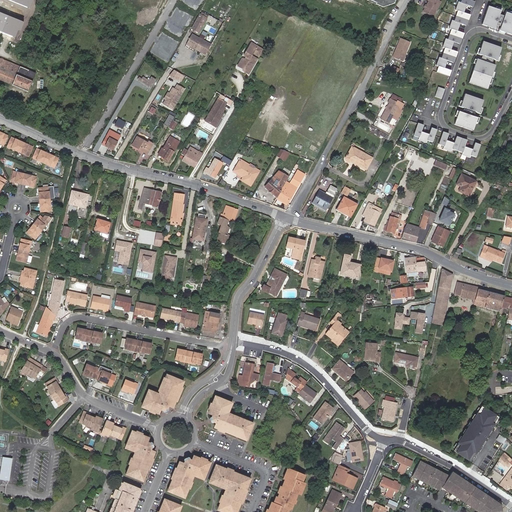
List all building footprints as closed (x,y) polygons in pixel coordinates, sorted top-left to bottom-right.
[(429,0),(430,0),(427,6),(425,8),(424,12),(433,17),(441,2),(437,0),(429,0)] [(473,7),(475,2),(469,0),(461,0),(461,3),(458,2),(457,6),(465,9),(466,5),(473,7)] [(465,9),(457,6),(455,10),(458,11),(456,16),(468,21),(470,15),(463,13),(465,9)] [(498,10),(488,6),(481,25),(492,28),(493,26),(495,27),(500,13),(497,12),(498,10)] [(23,22),(0,12),(0,30),(16,37),(23,22)] [(201,12),(191,29),(198,33),(208,16),(201,12)] [(511,35),(511,32),(511,14),(507,13),(507,15),(504,15),(499,28),(502,29),(501,31),(511,35)] [(468,21),(456,16),(454,21),(452,20),(450,25),(459,27),(460,24),(467,26),(468,21)] [(459,27),(450,25),(449,29),(451,30),(450,35),(462,39),(464,34),(457,31),(459,27)] [(462,39),(450,35),(448,40),(446,39),(444,43),(452,46),(454,42),(460,44),(462,39)] [(261,41),(254,37),(248,47),(247,46),(244,51),(245,52),(235,68),(250,76),(259,60),(252,56),(254,53),(260,57),(264,50),(260,47),(262,44),(260,43),(261,41)] [(400,38),(392,57),(402,61),(410,42),(400,38)] [(191,47),(193,43),(190,41),(186,47),(185,46),(183,51),(197,60),(204,50),(198,46),(196,50),(191,47)] [(501,48),(483,42),(478,55),(497,61),(501,48)] [(452,46),(444,43),(443,48),(445,48),(443,53),(456,58),(457,52),(451,50),(452,46)] [(456,58),(443,53),(441,58),(439,58),(438,62),(446,65),(447,60),(454,63),(456,58)] [(35,73),(0,58),(0,79),(28,91),(35,73)] [(495,66),(477,59),(469,83),(487,89),(495,66)] [(446,65),(438,62),(436,66),(438,67),(436,72),(449,76),(451,71),(444,68),(446,65)] [(399,69),(393,66),(389,77),(395,79),(399,69)] [(173,71),(169,77),(180,83),(183,77),(173,71)] [(142,78),(140,76),(139,78),(151,86),(155,79),(152,77),(150,81),(143,77),(142,78)] [(440,98),(444,89),(438,86),(434,96),(440,98)] [(183,92),(176,87),(170,96),(167,94),(164,99),(165,100),(163,104),(172,110),(183,92)] [(392,93),(389,98),(395,101),(396,100),(400,102),(402,99),(392,93)] [(483,101),(465,94),(461,105),(464,106),(463,108),(477,112),(478,110),(480,111),(481,107),(483,101)] [(226,103),(218,98),(206,121),(216,127),(221,118),(220,118),(225,108),(224,107),(226,103)] [(395,101),(389,98),(387,102),(389,103),(380,119),(388,123),(391,117),(396,120),(401,110),(400,109),(403,104),(400,102),(396,100),(395,101)] [(157,108),(152,105),(149,111),(154,114),(157,108)] [(457,114),(454,125),(472,130),(476,121),(473,120),(474,117),(461,113),(460,115),(457,114)] [(169,127),(175,117),(170,114),(163,124),(169,127)] [(118,126),(120,122),(114,119),(110,127),(113,128),(114,127),(118,130),(120,127),(118,126)] [(174,121),(169,128),(173,130),(177,123),(176,122),(178,120),(176,119),(174,121)] [(423,125),(417,123),(413,136),(418,137),(417,140),(422,141),(425,133),(420,132),(423,125)] [(425,133),(422,141),(426,143),(427,140),(432,142),(436,130),(431,128),(428,134),(425,133)] [(448,134),(443,132),(438,144),(444,146),(443,148),(447,150),(450,142),(446,140),(448,134)] [(108,145),(107,147),(113,150),(117,142),(106,136),(103,142),(108,145)] [(142,148),(148,152),(153,144),(145,139),(144,141),(137,136),(132,145),(141,150),(142,148)] [(163,159),(168,162),(179,142),(170,136),(163,148),(162,148),(158,154),(164,157),(163,159)] [(450,142),(447,150),(451,151),(452,149),(457,151),(462,138),(456,136),(454,143),(450,142)] [(511,139),(511,138),(507,136),(502,147),(498,155),(504,158),(511,139)] [(11,137),(7,147),(28,157),(33,147),(11,137)] [(462,138),(457,151),(462,152),(461,155),(466,156),(468,148),(465,147),(467,140),(462,138)] [(468,148),(466,156),(470,158),(471,155),(476,157),(480,145),(475,143),(472,149),(468,148)] [(196,156),(199,151),(191,147),(188,151),(196,156)] [(366,169),(372,158),(352,147),(346,157),(345,159),(346,160),(346,161),(347,162),(348,162),(349,162),(351,161),(366,169)] [(37,148),(32,158),(54,168),(58,158),(37,148)] [(286,150),(280,148),(276,156),(282,158),(286,150)] [(409,161),(414,150),(409,148),(404,159),(409,161)] [(183,160),(195,167),(203,154),(199,151),(196,156),(188,151),(185,149),(181,154),(185,156),(183,160)] [(222,156),(220,160),(229,164),(231,160),(222,156)] [(418,166),(425,170),(430,161),(422,157),(418,166)] [(215,177),(223,163),(215,159),(209,169),(206,167),(204,171),(215,177)] [(251,185),(259,173),(255,170),(248,166),(240,161),(234,171),(238,173),(244,176),(243,178),(242,180),(251,185)] [(265,187),(277,198),(286,182),(288,179),(281,175),(283,172),(284,172),(285,170),(283,169),(280,174),(277,172),(274,176),(273,174),(270,177),(272,179),(265,187)] [(13,171),(10,182),(34,187),(36,177),(13,171)] [(286,182),(289,183),(295,172),(292,171),(288,179),(286,182)] [(304,174),(298,171),(291,182),(298,186),(304,174)] [(469,196),(476,181),(461,174),(456,184),(461,186),(458,191),(469,196)] [(289,183),(286,182),(277,198),(288,203),(297,188),(289,183)] [(337,189),(331,185),(327,192),(333,195),(337,189)] [(342,192),(348,196),(351,190),(345,186),(342,192)] [(48,187),(38,188),(40,212),(51,211),(48,187)] [(157,207),(161,193),(145,188),(138,211),(142,213),(145,204),(147,204),(146,207),(153,209),(154,207),(157,207)] [(328,200),(330,196),(320,191),(313,203),(326,210),(330,202),(328,200)] [(84,207),(87,195),(72,192),(69,204),(84,207)] [(170,224),(179,226),(180,223),(183,223),(184,214),(181,213),(184,195),(175,193),(170,224)] [(350,216),(357,204),(344,197),(337,209),(350,216)] [(443,197),(440,203),(446,206),(449,199),(443,197)] [(373,206),(368,204),(363,215),(366,217),(364,221),(374,225),(380,212),(372,208),(373,206)] [(219,233),(228,234),(230,229),(224,227),(227,220),(233,221),(237,210),(226,206),(223,212),(220,211),(218,216),(220,217),(217,224),(221,226),(219,232),(220,232),(219,233)] [(455,213),(443,209),(438,221),(449,226),(455,213)] [(384,231),(394,233),(397,220),(400,221),(402,215),(391,212),(387,226),(386,225),(384,231)] [(424,229),(426,223),(429,224),(432,216),(424,213),(419,227),(424,229)] [(48,223),(40,216),(26,233),(35,239),(48,223)] [(203,241),(206,220),(196,218),(193,239),(203,241)] [(107,233),(110,224),(98,220),(95,231),(95,233),(96,235),(97,235),(108,239),(110,234),(107,233)] [(68,238),(70,228),(64,226),(62,236),(58,235),(57,239),(61,240),(62,237),(68,238)] [(449,232),(438,227),(432,241),(443,246),(449,232)] [(405,228),(402,238),(416,241),(418,231),(405,228)] [(153,245),(161,246),(162,233),(154,232),(153,245)] [(228,234),(219,233),(218,238),(226,241),(228,236),(228,234)] [(511,237),(503,236),(501,242),(508,245),(511,237)] [(300,259),(304,242),(289,238),(287,247),(294,249),(292,257),(300,259)] [(26,263),(32,242),(21,239),(16,260),(26,263)] [(124,242),(117,241),(116,247),(121,248),(119,260),(128,261),(132,244),(127,243),(127,244),(125,244),(124,242)] [(493,260),(501,263),(505,253),(504,253),(505,251),(503,250),(502,252),(489,246),(488,247),(487,250),(483,249),(483,248),(479,257),(484,259),(485,257),(493,260)] [(142,271),(151,273),(156,254),(152,252),(151,254),(149,254),(150,252),(141,250),(139,260),(143,261),(142,263),(144,263),(142,271)] [(357,278),(360,265),(349,262),(350,256),(345,255),(340,274),(357,278)] [(173,267),(175,258),(166,257),(163,276),(164,276),(163,280),(171,281),(171,277),(173,277),(175,267),(173,267)] [(425,271),(423,258),(416,258),(416,257),(405,258),(407,272),(425,271)] [(320,279),(324,262),(319,261),(320,259),(316,258),(315,261),(312,260),(308,276),(320,279)] [(373,271),(387,274),(387,271),(379,269),(381,259),(377,258),(373,271)] [(381,259),(379,269),(387,271),(387,274),(390,275),(391,272),(393,262),(381,259)] [(23,273),(21,272),(19,280),(21,281),(21,283),(20,286),(33,289),(37,270),(24,268),(23,271),(23,273)] [(275,295),(286,275),(278,271),(275,269),(270,278),(269,280),(266,286),(264,285),(261,290),(267,293),(268,292),(273,294),(272,295),(274,297),(275,295)] [(453,274),(442,269),(431,323),(443,325),(453,274)] [(55,278),(49,300),(59,303),(61,297),(60,297),(60,295),(61,295),(65,281),(55,278)] [(473,304),(474,304),(478,289),(478,287),(457,282),(454,295),(455,295),(456,295),(472,300),(472,303),(474,303),(473,304)] [(396,289),(392,290),(392,299),(414,296),(413,287),(396,289)] [(478,289),(474,304),(500,312),(504,296),(478,289)] [(299,298),(305,299),(306,297),(309,298),(310,292),(301,290),(299,298)] [(69,299),(69,302),(75,303),(84,305),(87,295),(67,291),(65,298),(69,299)] [(91,306),(107,310),(110,295),(101,294),(100,297),(93,295),(91,306)] [(131,299),(117,295),(114,305),(124,307),(124,310),(128,311),(131,299)] [(511,297),(504,296),(500,312),(499,313),(502,314),(503,308),(506,309),(506,311),(508,311),(509,309),(511,309),(511,297)] [(0,297),(0,314),(9,303),(7,301),(4,303),(2,300),(0,297)] [(136,303),(133,314),(152,318),(155,307),(136,303)] [(17,323),(23,311),(11,306),(5,318),(10,320),(17,323)] [(46,306),(38,324),(35,323),(32,330),(46,336),(53,314),(46,306)] [(160,318),(179,322),(181,313),(162,309),(160,318)] [(216,330),(219,314),(204,311),(201,330),(207,331),(208,328),(216,330)] [(256,325),(261,326),(264,315),(250,312),(247,323),(256,325)] [(302,326),(302,325),(316,329),(319,320),(304,315),(305,313),(302,312),(298,325),(302,326)] [(341,314),(338,312),(330,323),(332,325),(326,333),(333,338),(332,339),(331,341),(337,346),(348,331),(340,325),(341,324),(336,320),(341,314)] [(181,313),(179,322),(184,323),(184,325),(188,326),(188,327),(196,329),(199,315),(186,313),(186,314),(185,314),(182,313),(181,313)] [(271,333),(279,335),(283,326),(285,327),(286,321),(285,321),(286,316),(278,313),(271,333)] [(409,324),(410,318),(402,317),(403,314),(396,313),(395,318),(394,321),(395,321),(394,328),(401,329),(401,323),(409,324)] [(423,313),(418,313),(415,332),(421,333),(422,324),(423,323),(424,317),(423,317),(423,313)] [(87,339),(89,331),(76,329),(74,339),(83,341),(84,338),(87,339)] [(101,334),(89,331),(87,339),(90,340),(90,342),(99,344),(101,334)] [(136,350),(138,342),(126,339),(124,349),(132,351),(133,349),(136,350)] [(150,344),(138,342),(136,350),(140,351),(139,353),(148,355),(150,344)] [(367,349),(366,360),(375,360),(375,362),(379,363),(380,353),(376,353),(376,344),(366,343),(365,349),(367,349)] [(187,361),(189,353),(177,350),(174,360),(183,362),(184,360),(187,361)] [(408,364),(407,366),(415,368),(418,357),(396,352),(394,361),(407,364),(408,364)] [(201,355),(189,353),(187,361),(190,362),(190,364),(199,366),(201,355)] [(31,376),(34,378),(40,368),(38,366),(39,364),(30,359),(29,360),(26,358),(20,368),(23,370),(31,376)] [(339,360),(333,369),(340,375),(341,373),(343,375),(347,378),(352,371),(339,360)] [(259,375),(252,373),(250,373),(252,364),(245,362),(243,375),(240,375),(237,385),(247,387),(249,380),(251,380),(258,382),(259,375)] [(270,380),(280,382),(282,375),(272,373),(273,364),(267,363),(263,385),(269,386),(270,380)] [(82,375),(93,380),(97,372),(93,371),(94,369),(85,365),(82,375)] [(299,393),(305,385),(307,382),(300,377),(298,380),(294,377),(296,375),(288,369),(286,379),(297,387),(295,390),(299,393)] [(97,372),(93,380),(105,385),(109,375),(100,371),(100,374),(97,372)] [(168,407),(169,407),(171,408),(182,382),(164,375),(156,396),(154,396),(155,394),(147,391),(141,406),(148,408),(147,410),(157,414),(158,410),(160,410),(161,411),(166,409),(166,408),(168,407)] [(53,376),(43,383),(47,389),(50,394),(58,389),(55,384),(53,381),(55,380),(53,376)] [(133,386),(134,384),(124,380),(120,391),(133,396),(136,387),(133,386)] [(299,393),(298,394),(301,396),(305,399),(310,403),(317,394),(305,385),(299,393)] [(65,395),(63,396),(61,393),(58,389),(50,394),(53,399),(57,405),(67,399),(65,395)] [(356,399),(358,397),(363,403),(361,405),(365,409),(373,402),(365,392),(364,393),(361,390),(353,396),(356,399)] [(212,405),(210,404),(206,414),(210,415),(210,417),(210,418),(211,423),(212,423),(213,426),(213,428),(223,432),(224,430),(245,438),(251,424),(224,414),(225,411),(226,412),(230,403),(214,398),(212,405)] [(392,421),(396,403),(383,400),(382,406),(385,407),(383,419),(392,421)] [(313,418),(321,424),(326,417),(327,418),(332,412),(331,411),(333,408),(325,402),(313,418)] [(498,417),(481,407),(453,451),(470,461),(498,417)] [(90,427),(89,429),(92,430),(96,432),(97,430),(101,419),(94,416),(94,418),(88,415),(85,414),(85,412),(82,411),(77,422),(90,427)] [(99,433),(107,436),(107,434),(113,437),(120,440),(125,429),(121,427),(120,429),(117,428),(111,425),(112,423),(105,420),(100,431),(99,433)] [(336,450),(340,445),(342,442),(344,438),(336,433),(342,426),(336,422),(323,440),(328,444),(332,439),(336,442),(332,447),(336,450)] [(128,464),(124,474),(142,481),(154,450),(150,449),(150,448),(151,447),(153,444),(150,441),(147,441),(148,436),(142,433),(142,432),(135,429),(134,431),(130,429),(123,448),(133,451),(130,457),(129,457),(127,463),(128,464)] [(245,440),(245,438),(224,430),(223,432),(245,440)] [(502,444),(506,438),(499,434),(496,440),(502,444)] [(362,460),(359,442),(349,444),(352,462),(362,460)] [(339,464),(343,455),(334,452),(331,460),(339,464)] [(506,465),(508,463),(511,465),(511,466),(511,460),(504,453),(499,458),(506,465)] [(178,460),(165,490),(184,498),(193,476),(203,480),(210,461),(192,454),(178,460)] [(410,467),(412,462),(395,454),(392,459),(401,463),(397,472),(403,475),(408,466),(410,467)] [(11,458),(2,456),(0,466),(0,480),(9,481),(11,458)] [(505,464),(499,458),(497,460),(503,466),(505,464)] [(500,504),(455,474),(453,477),(420,460),(412,476),(440,490),(442,487),(446,488),(452,492),(451,493),(478,511),(500,511),(501,511),(500,504)] [(236,511),(250,477),(214,463),(207,482),(223,489),(215,509),(222,511),(236,511)] [(350,470),(339,464),(332,480),(352,489),(357,478),(348,474),(350,470)] [(297,494),(300,495),(305,483),(302,482),(304,476),(296,472),(293,471),(289,469),(285,479),(286,480),(283,487),(282,487),(278,497),(275,503),(272,502),(269,510),(268,510),(267,511),(287,511),(288,510),(290,511),(297,494)] [(501,481),(511,488),(511,480),(505,475),(501,481)] [(397,490),(400,485),(383,477),(381,483),(388,486),(387,489),(384,496),(391,499),(395,489),(397,490)] [(88,507),(85,511),(129,511),(138,491),(123,484),(119,493),(117,499),(113,497),(112,500),(116,502),(111,511),(91,511),(93,509),(88,507)] [(330,511),(332,511),(341,494),(332,490),(322,511),(328,511),(330,511)] [(177,511),(181,504),(162,497),(156,511),(177,511)] [(383,511),(385,508),(376,503),(372,511),(383,511)]
